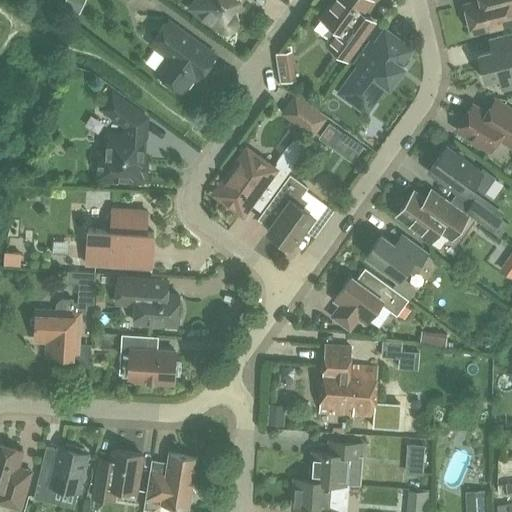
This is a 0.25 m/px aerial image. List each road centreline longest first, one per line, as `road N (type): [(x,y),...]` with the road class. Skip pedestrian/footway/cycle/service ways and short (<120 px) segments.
road 1 (residential): [(230,390),(238,362),(418,114),(432,83),(417,0)]
road 2 (residential): [(0,406),(171,415),(230,390)]
road 3 (residential): [(239,511),(245,433),(230,390)]
